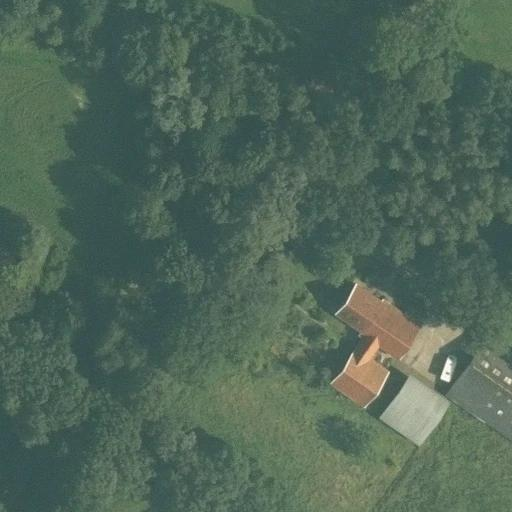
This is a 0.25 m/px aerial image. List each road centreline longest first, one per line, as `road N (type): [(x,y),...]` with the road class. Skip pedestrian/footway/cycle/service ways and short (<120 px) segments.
road 1 (unclassified): [(77,511),(431,0)]
road 2 (track): [(94,0),(364,97)]
road 3 (unknown): [(139,423),(0,301)]
